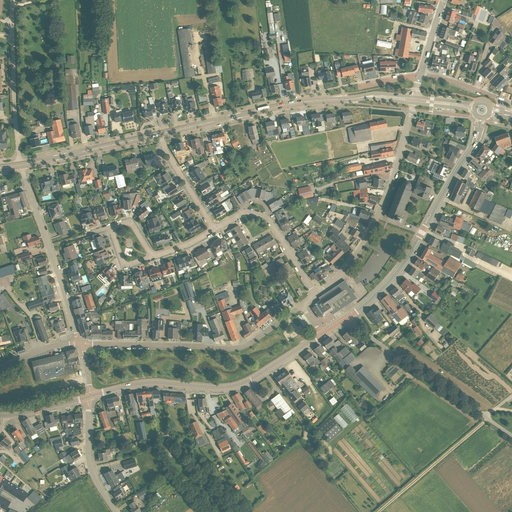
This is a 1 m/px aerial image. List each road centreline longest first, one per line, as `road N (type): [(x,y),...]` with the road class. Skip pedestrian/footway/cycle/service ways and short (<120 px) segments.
road 1 (tertiary): [(343,320),(403,264),(472,147),(480,117)]
road 2 (tertiary): [(89,397),(151,382),(233,385),(320,334)]
road 3 (unclassified): [(79,344),(231,349),(302,305)]
road 4 (unclassified): [(315,295),(348,266),(378,214),(412,103)]
road 5 (tertiary): [(159,134),(297,102),(356,98)]
road 6 (unclassified): [(79,344),(19,165)]
road 7 (unclassified): [(484,417),(343,320)]
road 8 (unclassified): [(19,165),(12,0)]
road 9 (unclassified): [(315,295),(255,212),(213,229)]
road 10 (tertiary): [(19,165),(159,134)]
road 11 (track): [(379,511),(487,418)]
road 12 (unclassified): [(117,511),(89,460),(89,397)]
